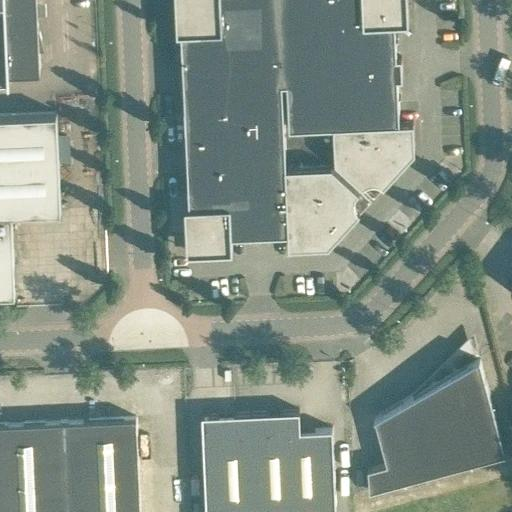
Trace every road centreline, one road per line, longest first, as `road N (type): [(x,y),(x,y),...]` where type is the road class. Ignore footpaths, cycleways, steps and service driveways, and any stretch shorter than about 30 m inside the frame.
road 1 (unclassified): [(141,334),(341,326),(363,316),(487,180),(493,158),(486,0)]
road 2 (unclassified): [(141,334),(131,0)]
road 3 (unclassified): [(0,341),(141,334)]
